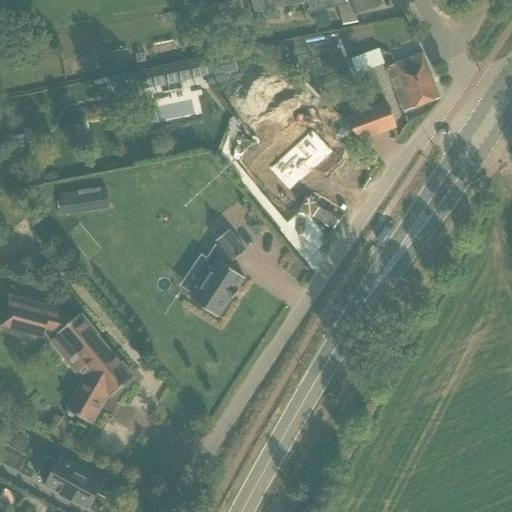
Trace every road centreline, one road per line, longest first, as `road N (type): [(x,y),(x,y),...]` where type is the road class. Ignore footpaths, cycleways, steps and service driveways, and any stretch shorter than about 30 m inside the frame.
road 1 (unclassified): [(186,511),(356,223),(462,80)]
road 2 (secondary): [(243,511),(349,322),(392,262)]
road 3 (secondary): [(481,110),(392,262)]
road 4 (unknown): [(254,396),(173,338),(120,283)]
road 5 (secondary): [(392,262),(435,221),(495,138)]
